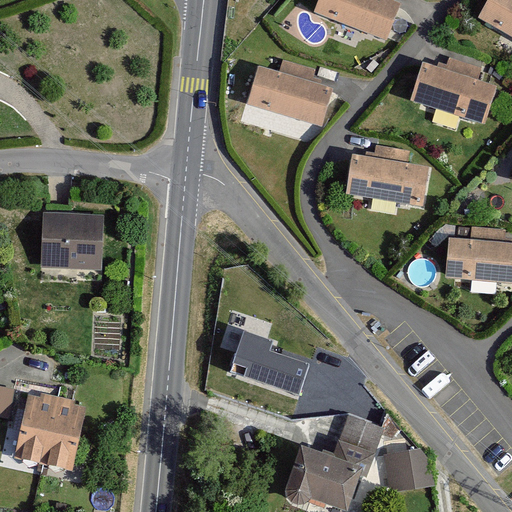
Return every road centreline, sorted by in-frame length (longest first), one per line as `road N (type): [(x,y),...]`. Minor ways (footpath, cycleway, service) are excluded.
road 1 (unclassified): [(498,511),(231,197),(186,171)]
road 2 (tertiary): [(186,171),(155,511)]
road 3 (residential): [(0,163),(186,171)]
road 4 (tertiary): [(203,0),(186,171)]
